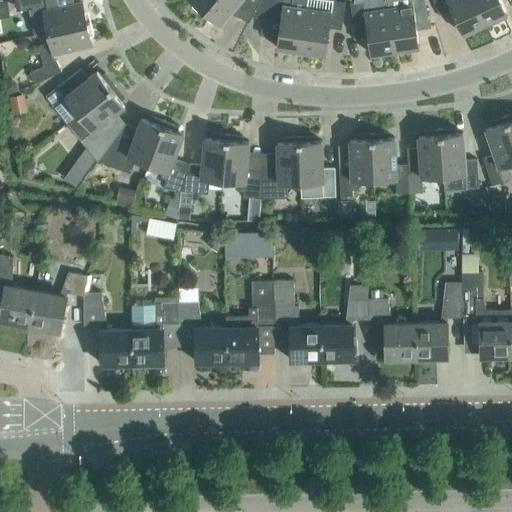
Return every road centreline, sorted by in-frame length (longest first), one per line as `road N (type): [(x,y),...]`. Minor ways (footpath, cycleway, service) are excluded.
road 1 (secondary): [(511,416),(40,429)]
road 2 (residential): [(41,507),(511,499)]
road 3 (residential): [(125,0),(182,62),(245,93),(294,103),(354,106),(416,96),(511,56)]
